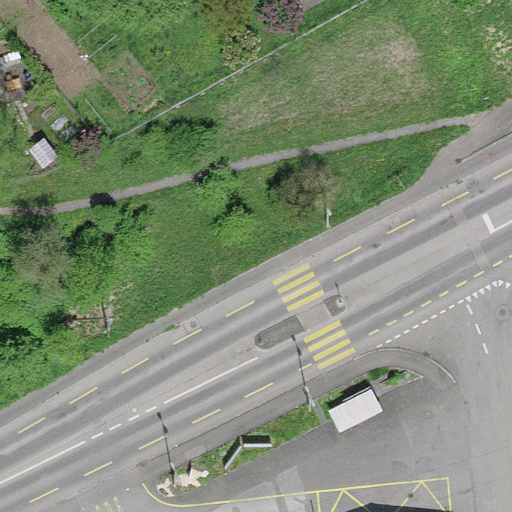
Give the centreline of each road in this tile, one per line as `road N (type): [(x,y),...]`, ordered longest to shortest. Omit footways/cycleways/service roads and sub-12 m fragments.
road 1 (primary): [(0,479),(441,246)]
road 2 (residential): [(441,246),(481,336),(500,496)]
road 3 (residential): [(441,246),(484,128),(511,104)]
